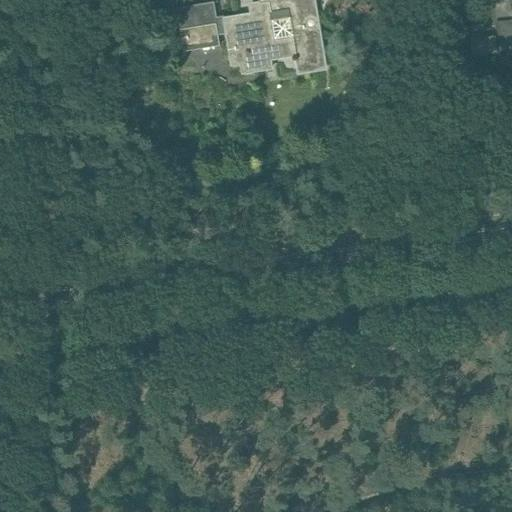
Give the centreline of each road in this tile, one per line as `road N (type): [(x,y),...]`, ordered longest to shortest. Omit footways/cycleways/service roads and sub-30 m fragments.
road 1 (unclassified): [(0,358),(74,340),(511,281)]
road 2 (primary): [(0,295),(511,225)]
